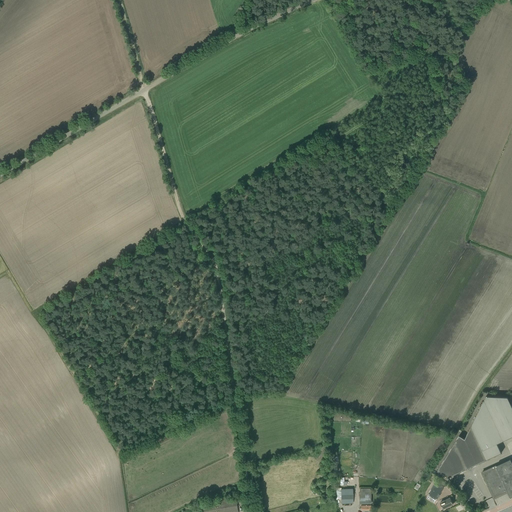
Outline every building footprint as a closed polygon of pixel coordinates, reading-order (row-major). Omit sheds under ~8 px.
[(511,406),(507,397),(486,396),(465,439),(459,435),(437,471),(448,478),(501,453),(497,444),(511,436),(511,406)] [(511,462),(511,459),(482,472),(494,498),(508,492),(510,498),(511,497),(511,462)] [(437,482),(429,495),(436,499),(436,500),(440,494),(439,494),(444,486),(437,482)] [(341,489),(341,504),(353,503),(353,489),(341,489)] [(359,493),(359,504),(371,504),(371,493),(359,493)] [(237,511),(236,498),(202,504),(202,511),(237,511)] [(440,502),(443,509),(453,504),(450,498),(440,502)]
